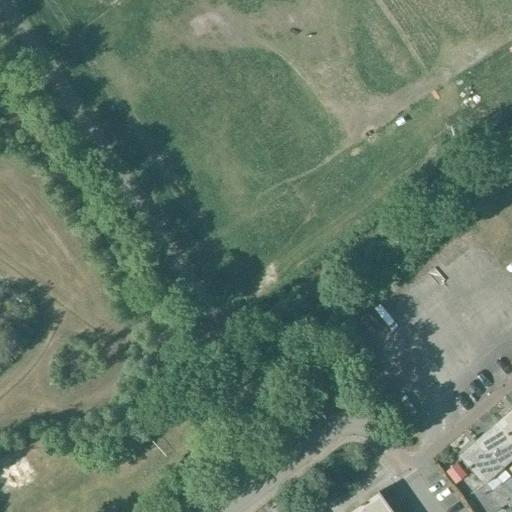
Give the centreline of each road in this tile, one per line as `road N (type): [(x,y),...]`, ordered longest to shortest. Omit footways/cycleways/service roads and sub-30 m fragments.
road 1 (unclassified): [(229,511),(345,425),(371,426),(403,466)]
road 2 (unclassified): [(403,466),(511,381)]
